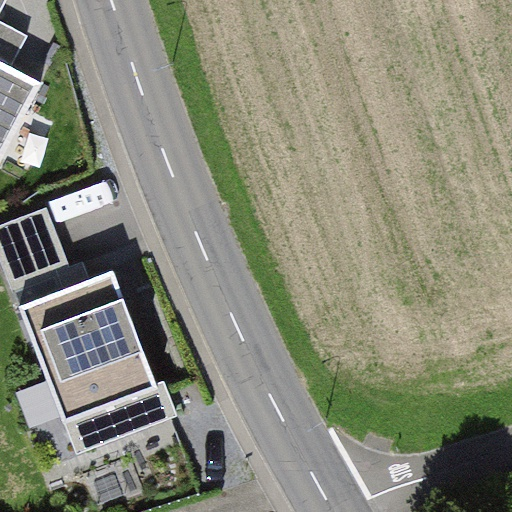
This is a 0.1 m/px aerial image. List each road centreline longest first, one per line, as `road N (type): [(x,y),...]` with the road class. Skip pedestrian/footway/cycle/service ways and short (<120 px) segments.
road 1 (tertiary): [(333,511),(181,198),(114,0)]
road 2 (residential): [(342,511),(511,454)]
